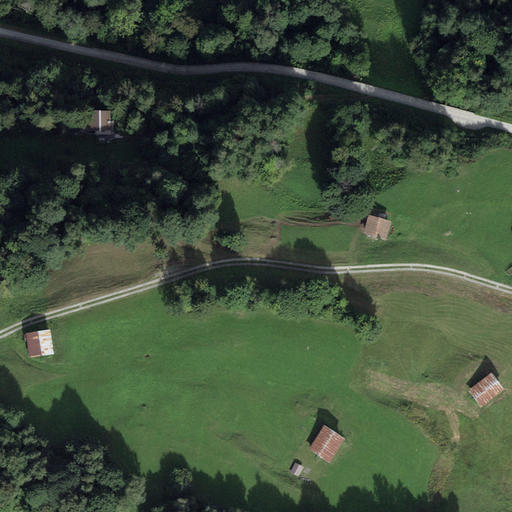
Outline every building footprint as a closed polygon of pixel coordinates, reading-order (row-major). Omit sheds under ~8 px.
[(111,114),(82,114),(81,135),(110,136),(111,114)] [(389,227),(366,221),(362,238),(385,244),(389,227)] [(46,336),(25,340),(29,361),(51,357),(46,336)] [(491,376),(470,391),(482,407),(503,392),(491,376)] [(338,446),(318,432),(304,453),(324,467),(338,446)]
